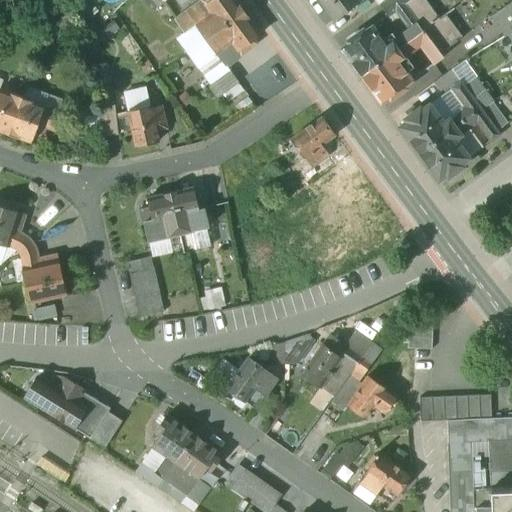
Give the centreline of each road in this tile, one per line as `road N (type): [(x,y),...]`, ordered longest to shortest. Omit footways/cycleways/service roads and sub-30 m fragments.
road 1 (residential): [(80,178),(126,356),(353,511)]
road 2 (residential): [(80,178),(168,167),(221,150),(325,79)]
road 3 (secondary): [(434,225),(325,79)]
road 4 (secondary): [(511,333),(434,225)]
